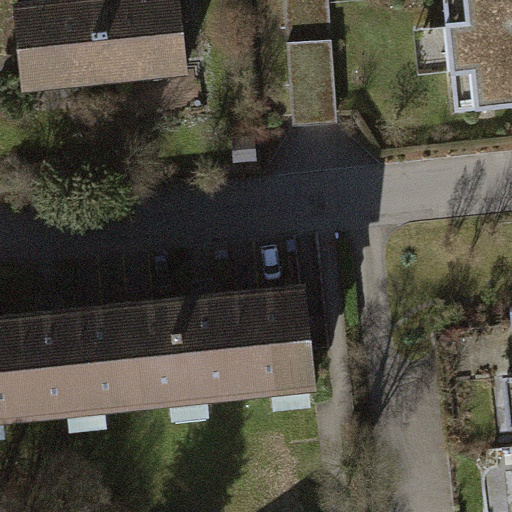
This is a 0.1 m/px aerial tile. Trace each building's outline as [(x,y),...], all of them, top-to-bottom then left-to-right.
[(102,87),(93,0),(8,9),(17,96),(102,87)] [(187,78),(178,0),(93,0),(102,87),(187,78)] [(511,0),(438,0),(449,107),(511,100),(511,0)] [(313,378),(304,288),(129,305),(138,396),(313,378)] [(0,409),(138,396),(129,305),(0,318),(0,409)] [(511,511),(511,373),(496,375),(501,423),(511,422),(511,467),(506,468),(510,511),(511,511)]
